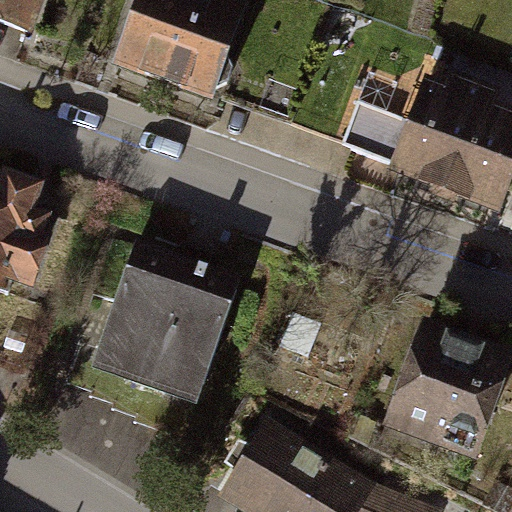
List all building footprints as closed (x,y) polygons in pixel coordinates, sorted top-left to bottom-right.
[(42,0),(0,0),(0,44),(25,53),(42,0)] [(232,22),(147,0),(126,0),(104,84),(209,111),(232,22)] [(511,187),(511,124),(418,92),(384,188),(498,228),(511,187)] [(43,204),(0,190),(0,283),(15,288),(43,204)] [(241,299),(118,258),(81,369),(204,410),(241,299)] [(509,358),(406,327),(381,408),(485,439),(509,358)] [(357,511),(369,490),(264,433),(222,510),(225,511),(357,511)] [(449,511),(452,507),(405,487),(394,511),(449,511)]
